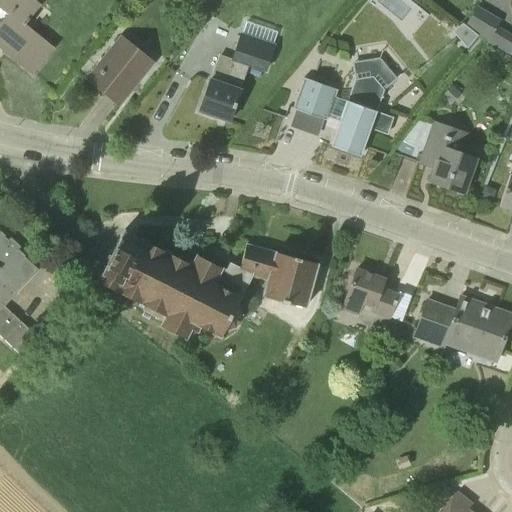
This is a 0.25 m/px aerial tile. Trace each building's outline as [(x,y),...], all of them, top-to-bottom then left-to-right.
[(25,25),(40,5),(33,0),(0,0),(0,47),(33,74),(54,48),(25,25)] [(511,46),(511,47),(511,45),(511,37),(495,28),(499,22),(476,8),(465,27),(478,36),(485,42),(511,57),(511,46)] [(467,49),(478,36),(465,27),(463,24),(453,33),(467,49)] [(229,123),(240,90),(239,90),(247,65),(264,71),(272,47),(240,36),(232,60),(218,55),(209,80),(198,112),(229,123)] [(118,106),(151,63),(121,38),(97,68),(101,71),(99,73),(101,75),(93,85),(118,106)] [(384,135),(390,118),(376,112),(384,91),(374,78),(356,81),(348,103),(336,99),(339,92),(303,79),(292,110),(326,122),(328,115),(340,119),(331,145),(360,155),(370,130),(384,135)] [(451,105),(461,94),(452,86),(442,97),(451,105)] [(458,155),(464,135),(418,119),(417,120),(392,153),(391,154),(433,169),(428,182),(463,194),(474,161),(458,155)] [(511,171),(505,189),(498,207),(511,211),(511,171)] [(495,195),(493,189),(484,186),(479,198),(492,203),(495,195)] [(20,248),(10,238),(8,240),(5,237),(5,236),(0,231),(0,305),(3,308),(38,271),(23,257),(25,255),(19,249),(20,248)] [(236,303),(251,277),(238,273),(239,269),(229,264),(226,272),(196,256),(193,262),(173,252),(171,256),(123,231),(97,283),(145,308),(143,312),(163,322),(160,327),(189,342),(194,332),(197,334),(200,328),(220,338),(223,332),(235,328),(241,315),(236,303)] [(305,308),(317,265),(246,245),(239,269),(238,273),(251,277),(266,281),(262,296),(305,308)] [(383,334),(393,306),(394,307),(396,302),(395,302),(397,296),(383,291),(386,281),(356,270),(341,311),(358,316),(355,324),(383,334)] [(495,363),(511,316),(511,315),(460,297),(455,311),(426,301),(413,338),(443,349),(444,345),(495,363)] [(359,467),(363,449),(353,447),(349,464),(359,467)] [(469,511),(473,506),(457,494),(443,511),(469,511)]
